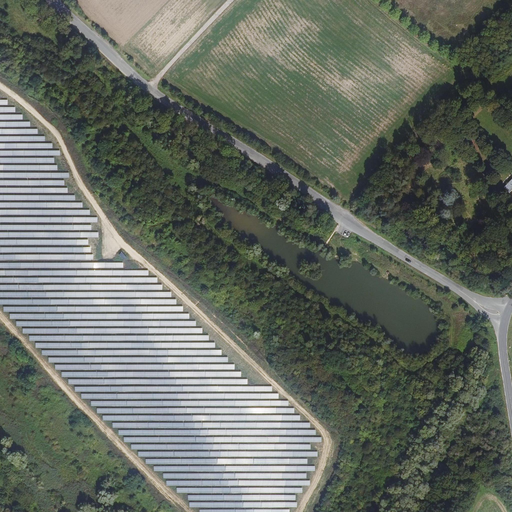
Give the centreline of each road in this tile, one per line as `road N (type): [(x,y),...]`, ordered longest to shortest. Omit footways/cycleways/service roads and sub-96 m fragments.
road 1 (unclassified): [(51,0),(156,95),(462,292)]
road 2 (track): [(369,0),(432,53),(480,80)]
